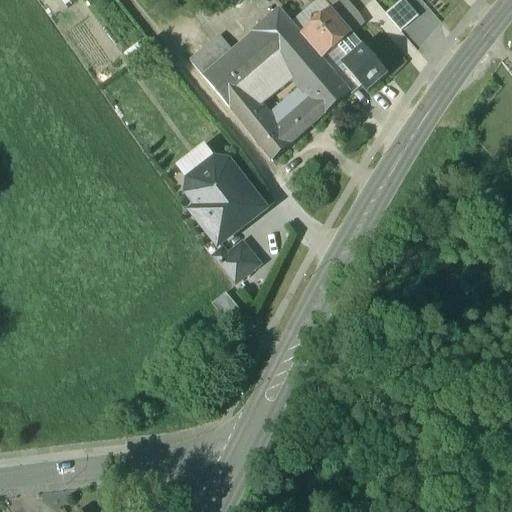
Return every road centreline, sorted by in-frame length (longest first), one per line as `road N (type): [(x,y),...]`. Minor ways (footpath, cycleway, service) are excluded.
road 1 (tertiary): [(225,473),(332,259),(509,0)]
road 2 (track): [(332,259),(123,0)]
road 3 (residential): [(0,479),(208,456),(225,473)]
